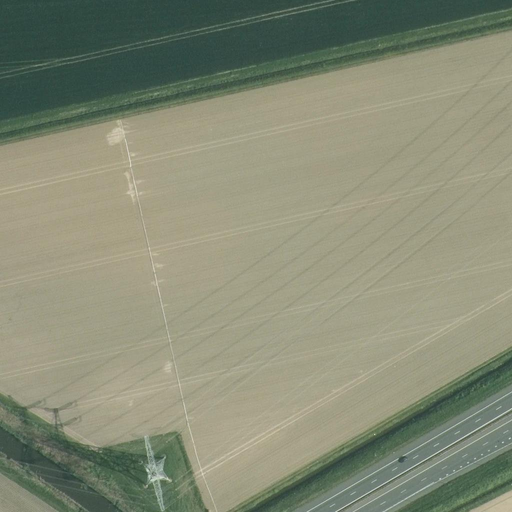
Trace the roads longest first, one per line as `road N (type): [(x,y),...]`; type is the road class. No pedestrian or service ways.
road 1 (motorway): [(511,400),(321,511)]
road 2 (motorway): [(368,511),(511,428)]
